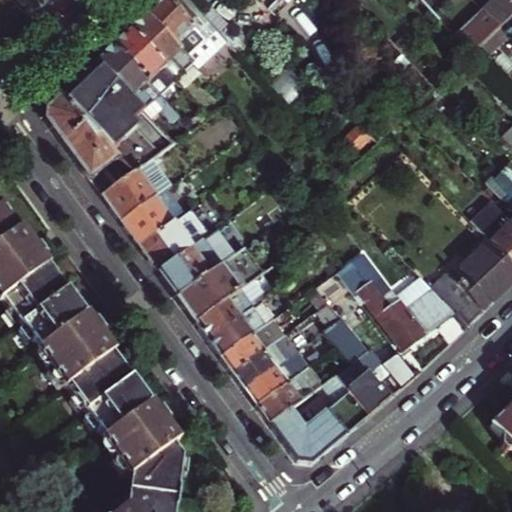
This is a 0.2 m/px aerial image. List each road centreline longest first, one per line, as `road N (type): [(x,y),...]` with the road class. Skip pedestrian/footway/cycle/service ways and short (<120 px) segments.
road 1 (residential): [(294,511),(0,116)]
road 2 (residential): [(302,511),(511,328)]
road 3 (residential): [(0,99),(105,0)]
